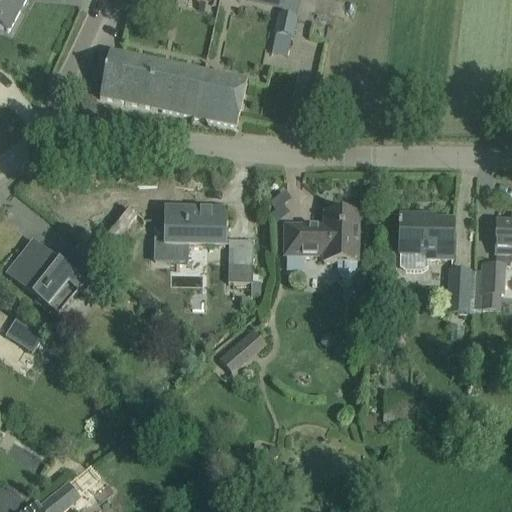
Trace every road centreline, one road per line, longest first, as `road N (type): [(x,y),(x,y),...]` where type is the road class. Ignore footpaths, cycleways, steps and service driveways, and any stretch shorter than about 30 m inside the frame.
road 1 (tertiary): [(45,142),(134,138),(286,154),(511,156)]
road 2 (unclassified): [(45,142),(97,0)]
